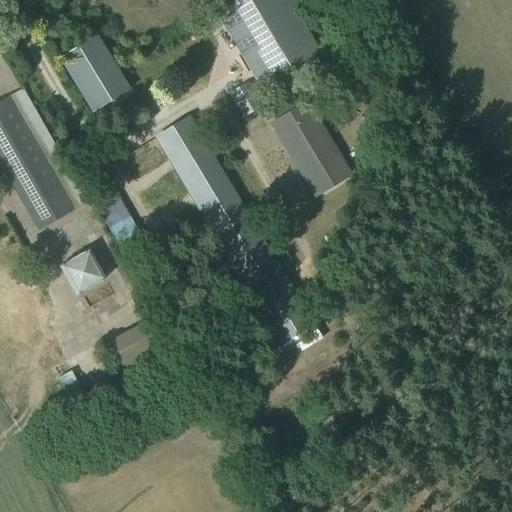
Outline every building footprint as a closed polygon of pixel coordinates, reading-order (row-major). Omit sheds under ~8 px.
[(289,0),(238,0),(217,13),(260,86),(320,51),(289,0)] [(96,38),(59,60),(91,113),(128,91),(96,38)] [(247,84),(227,95),(241,119),(260,108),(247,84)] [(162,93),(176,107),(183,99),(169,85),(162,93)] [(8,99),(0,103),(0,165),(37,230),(72,209),(8,99)] [(305,103),(271,123),(315,196),(349,176),(305,103)] [(187,118),(150,141),(188,203),(226,180),(187,118)] [(245,215),(210,236),(274,341),(309,320),(245,215)] [(387,252),(372,259),(390,291),(404,283),(387,252)] [(88,254),(60,270),(76,298),(104,282),(88,254)] [(142,321),(98,345),(119,380),(162,355),(142,321)] [(107,377),(90,386),(95,396),(112,388),(107,377)]
